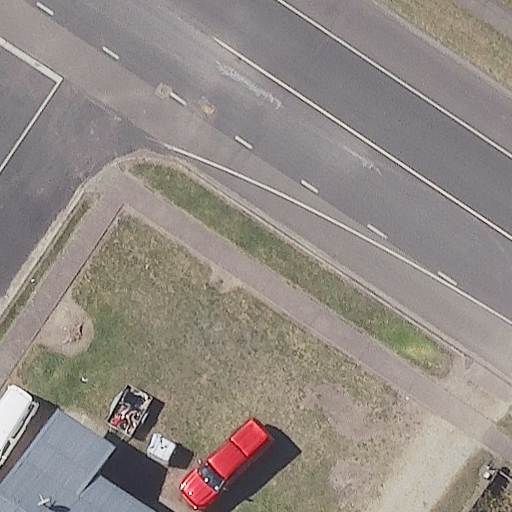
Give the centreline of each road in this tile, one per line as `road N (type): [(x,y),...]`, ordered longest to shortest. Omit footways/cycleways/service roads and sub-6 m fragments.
road 1 (tertiary): [(511,236),(160,0)]
road 2 (residential): [(0,171),(117,0)]
